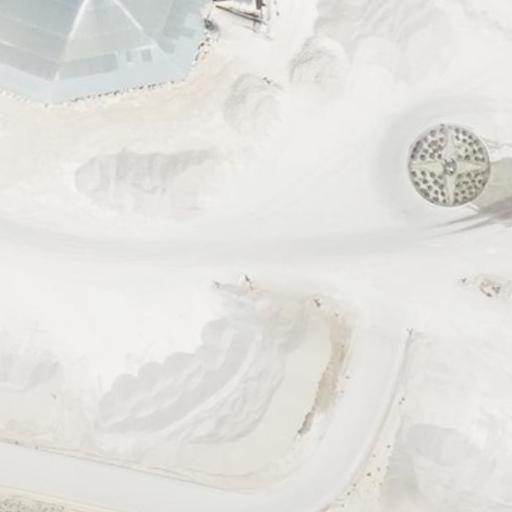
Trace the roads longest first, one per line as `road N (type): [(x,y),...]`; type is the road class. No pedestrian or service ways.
road 1 (track): [(427,258),(342,468),(314,499),(284,511)]
road 2 (track): [(214,511),(0,465)]
